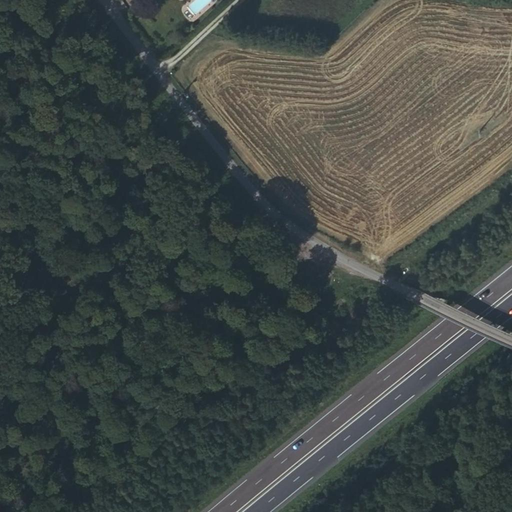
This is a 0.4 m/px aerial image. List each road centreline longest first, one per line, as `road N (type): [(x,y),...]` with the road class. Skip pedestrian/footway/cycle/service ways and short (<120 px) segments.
road 1 (motorway): [(511,274),(227,511)]
road 2 (residential): [(150,66),(226,165),(302,240),(391,281)]
road 3 (motorway): [(261,511),(511,307)]
road 4 (unclassified): [(391,281),(511,339)]
